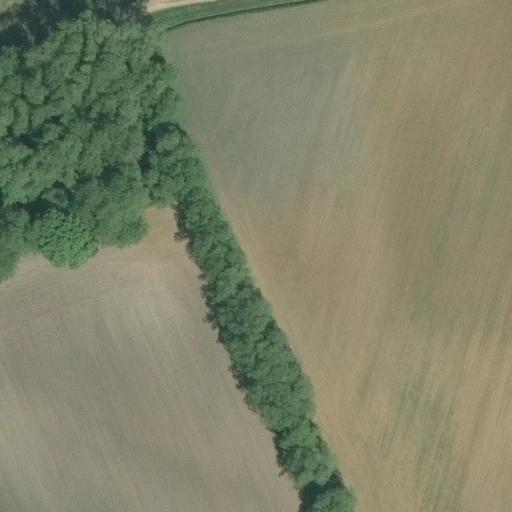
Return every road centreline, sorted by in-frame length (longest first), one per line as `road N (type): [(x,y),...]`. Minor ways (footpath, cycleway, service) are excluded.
road 1 (track): [(225,0),(144,13),(121,26),(111,57),(134,131),(122,173)]
road 2 (track): [(0,216),(122,173)]
